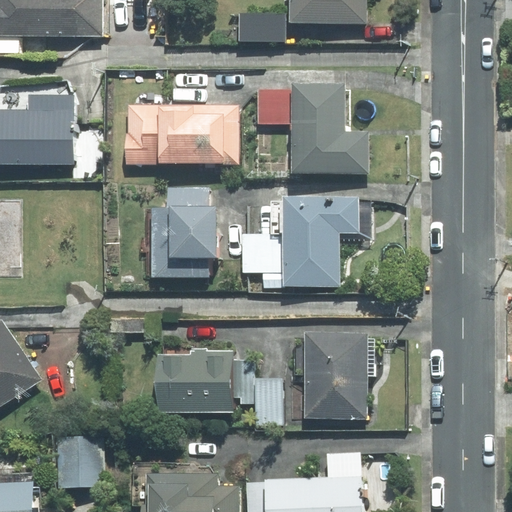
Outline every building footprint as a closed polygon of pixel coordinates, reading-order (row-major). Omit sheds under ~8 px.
[(129,1),(113,1),(113,0),(0,0),(0,36),(113,37),(113,33),(128,33),(129,1)] [(378,24),(378,0),(300,0),(300,21),(378,24)] [(247,12),(246,39),(292,41),(293,14),(247,12)] [(357,89),(307,89),(267,89),(266,123),(307,123),(306,172),(382,173),(382,136),(357,135),(357,89)] [(0,109),(0,163),(84,168),(87,97),(37,95),(36,111),(0,109)] [(142,101),(139,163),(237,168),(240,106),(142,101)] [(348,282),(349,233),(372,233),(373,200),(349,199),(299,198),(297,281),(348,282)] [(220,278),(221,256),(235,256),(237,203),(222,203),(222,209),(164,207),(162,276),(220,278)] [(293,235),(252,234),(251,272),(291,273),(293,235)] [(0,416),(53,378),(11,319),(0,327),(0,416)] [(378,334),(316,331),(313,419),(375,421),(378,334)] [(171,351),(169,409),(244,412),(247,354),(171,351)] [(289,379),(265,378),(263,421),(287,422),(289,379)] [(65,438),(64,484),(111,485),(112,439),(65,438)] [(225,487),(226,475),(158,472),(156,511),(245,511),(247,488),(225,487)] [(375,511),(375,476),(282,478),(282,482),(257,483),(257,511),(375,511)] [(53,511),(54,484),(0,483),(0,511),(53,511)]
